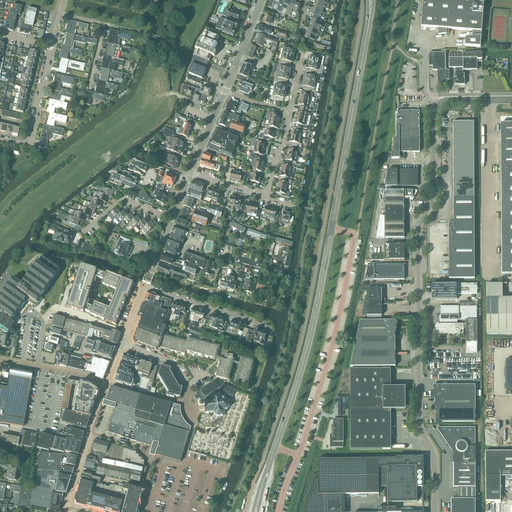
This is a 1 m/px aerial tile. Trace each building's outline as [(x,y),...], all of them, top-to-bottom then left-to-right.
[(278,7),(280,0),(270,0),(268,7),(272,9),(274,5),(278,7)] [(280,0),(278,7),(277,10),(281,12),(283,8),(287,10),(291,1),(287,0),(280,0)] [(296,14),(300,5),(295,3),(296,2),(291,0),(291,1),(287,10),(286,14),(290,16),(292,12),(296,14)] [(313,8),(322,12),(324,8),(327,9),(329,4),(318,0),(315,0),(314,3),(315,4),(313,8)] [(465,37),(465,45),(480,46),(483,0),(422,0),(421,27),(437,28),(438,35),(446,34),(446,33),(449,33),(449,28),(472,30),(473,36),(465,37)] [(309,18),(312,19),(318,21),(320,17),(324,18),(326,14),(322,12),(313,8),(312,8),(310,13),(311,13),(309,18)] [(227,15),(225,19),(220,17),(220,18),(221,18),(217,28),(216,28),(222,31),(222,32),(225,33),(225,35),(229,36),(230,35),(233,36),(235,31),(234,31),(235,29),(236,29),(238,24),(236,23),(240,14),(229,10),(228,10),(229,10),(228,13),(228,12),(227,13),(228,14),(227,15)] [(270,25),(272,18),(266,16),(263,22),(270,25)] [(318,21),(312,19),(310,23),(311,24),(310,28),(319,32),(321,27),(324,29),(326,24),(318,21)] [(67,34),(72,35),(74,28),(87,31),(88,25),(68,20),(65,33),(67,34)] [(270,34),(272,29),(259,25),(258,30),(270,34)] [(319,32),(310,28),(309,28),(307,32),(308,33),(306,37),(315,41),(317,36),(321,38),(323,33),(319,32)] [(134,36),(110,30),(107,43),(109,43),(114,45),(118,45),(120,39),(128,41),(128,39),(133,40),(134,36)] [(204,31),(194,56),(209,62),(211,57),(212,56),(213,56),(215,53),(218,45),(216,44),(219,37),(204,31)] [(97,41),(87,38),(72,35),(67,34),(64,46),(71,48),(73,41),(86,44),(86,43),(96,45),(97,41)] [(271,46),(276,48),(278,41),(259,34),(257,38),(258,38),(256,44),(262,47),(264,41),(266,41),(267,40),(272,42),(271,46)] [(106,56),(113,58),(115,51),(127,54),(129,48),(118,45),(114,45),(109,43),(106,56)] [(315,47),(330,52),(331,47),(317,43),(315,47)] [(61,59),(67,60),(68,53),(81,56),(82,50),(71,48),(64,46),(62,46),(59,58),(61,59)] [(282,55),(293,57),(294,52),(293,52),(294,48),(282,46),(281,49),(283,49),(282,55)] [(252,58),(255,59),(256,57),(253,55),(254,53),(247,51),(245,56),(252,59),(252,58)] [(429,66),(432,66),(432,71),(437,71),(437,85),(445,85),(445,80),(449,80),(449,71),(445,71),(445,53),(429,53),(429,66)] [(463,70),(477,70),(477,62),(482,62),(482,53),(463,53),(463,54),(463,68),(463,70)] [(323,57),(311,54),(310,58),(308,57),(307,63),(321,66),(323,57)] [(449,54),(449,58),(449,68),(455,68),(455,74),(463,74),(463,70),(463,68),(463,54),(449,54)] [(101,68),(103,68),(108,70),(110,63),(122,66),(124,60),(113,58),(106,56),(104,55),(101,68)] [(293,57),(282,55),(281,60),(279,60),(278,63),(290,65),(291,63),(292,63),(293,57)] [(194,56),(187,73),(194,76),(202,79),(206,69),(209,62),(194,56)] [(67,60),(61,59),(58,71),(65,73),(67,66),(80,69),(81,63),(67,60)] [(238,74),(239,75),(247,78),(252,66),(243,63),(238,74)] [(321,66),(307,63),(306,69),(308,69),(307,71),(319,74),(321,66)] [(276,72),(279,73),(289,75),(290,70),(289,70),(290,66),(278,64),(276,72)] [(108,70),(103,68),(99,81),(107,83),(109,76),(121,79),(123,73),(108,70)] [(279,73),(276,72),(274,81),(287,83),(287,81),(288,81),(289,75),(279,73)] [(319,75),(307,72),(306,76),(304,76),(303,81),(317,84),(319,75)] [(55,87),(60,88),(61,83),(72,85),(73,78),(56,74),(52,87),(55,87)] [(463,74),(455,74),(454,74),(454,85),(464,85),(464,74),(463,74)] [(247,78),(239,75),(237,80),(239,80),(238,83),(240,83),(239,85),(241,86),(240,91),(247,94),(249,89),(252,90),(254,84),(257,86),(259,81),(258,80),(257,82),(247,78)] [(98,81),(95,93),(102,95),(104,88),(116,91),(118,85),(107,83),(99,81),(98,81)] [(317,84),(303,81),(302,87),(304,87),(303,90),(315,92),(317,84)] [(273,90),(285,93),(287,88),(285,88),(286,85),(274,82),(273,85),(274,86),(273,90)] [(194,99),(198,100),(199,100),(204,103),(207,96),(202,94),(203,92),(201,91),(198,90),(192,88),(192,87),(185,84),(183,91),(187,93),(187,94),(191,96),(191,95),(192,96),(191,97),(194,98),(194,97),(194,99)] [(209,97),(212,89),(208,88),(208,86),(204,85),(204,86),(203,86),(201,91),(203,92),(202,94),(207,96),(209,97)] [(55,87),(52,100),(59,102),(61,96),(71,98),(73,92),(60,88),(55,87)] [(285,93),(273,90),(272,96),(271,96),(270,100),(282,102),(283,99),(284,99),(285,93)] [(102,95),(95,93),(85,91),(82,104),(90,105),(91,99),(104,102),(105,98),(107,98),(108,96),(102,95)] [(313,93),(307,92),(306,96),(300,95),(299,100),(309,102),(311,103),(313,93)] [(49,113),(53,113),(55,108),(66,110),(67,103),(59,102),(52,100),(50,99),(46,112),(49,113)] [(309,102),(299,100),(298,105),(304,107),(303,110),(310,111),(311,108),(308,108),(309,102)] [(249,106),(240,102),(238,106),(235,105),(236,104),(229,102),(226,109),(231,110),(230,112),(240,115),(242,110),(245,112),(246,109),(248,109),(249,106)] [(391,158),(400,158),(400,159),(405,159),(405,152),(419,152),(419,111),(396,111),(396,127),(396,139),(393,139),(393,152),(391,152),(391,158)] [(237,124),(239,118),(225,112),(222,118),(229,121),(231,122),(237,124)] [(295,119),(307,121),(308,116),(310,116),(310,113),(303,112),(302,114),(296,113),(295,119)] [(53,113),(49,113),(46,125),(53,127),(55,121),(65,124),(67,117),(53,113)] [(267,121),(269,121),(269,122),(279,124),(280,118),(274,117),(275,114),(268,113),(267,121)] [(237,124),(231,122),(229,121),(222,118),(219,125),(226,127),(243,133),(243,131),(244,132),(246,126),(237,124)] [(307,127),(306,126),(307,121),(295,119),(294,124),(295,124),(294,128),(299,129),(299,128),(307,130),(307,127)] [(279,124),(269,122),(268,127),(266,126),(265,129),(271,131),(272,128),(278,129),(279,124)] [(473,122),(462,122),(453,123),(453,223),(448,223),(449,279),(474,279),(473,122)] [(184,123),(182,129),(189,132),(191,126),(184,123)] [(511,123),(500,123),(502,274),(511,274),(511,123)] [(64,129),(61,129),(53,127),(46,125),(44,124),(38,147),(45,149),(49,133),(62,136),(64,129)] [(180,128),(178,134),(180,135),(187,137),(189,132),(182,129),(180,128)] [(210,144),(215,146),(225,150),(226,151),(224,155),(232,158),(233,158),(233,157),(234,156),(235,153),(241,138),(218,128),(216,128),(210,144)] [(291,137),(301,139),(302,134),(305,135),(306,132),(299,130),(298,133),(292,132),(291,137)] [(274,139),(275,133),(265,131),(264,134),(262,134),(262,136),(259,135),(259,138),(267,140),(268,137),(274,139)] [(164,132),(163,134),(163,135),(168,137),(170,138),(168,143),(182,149),(184,146),(183,145),(184,143),(177,140),(171,138),(172,135),(170,134),(168,133),(168,134),(164,132)] [(301,139),(291,137),(290,142),(296,143),(295,146),(301,147),(302,144),(300,144),(301,139)] [(251,147),(254,148),(264,150),(265,145),(262,144),(262,141),(252,139),(252,142),(251,147)] [(168,143),(165,148),(179,154),(180,152),(181,152),(182,149),(168,143)] [(264,150),(254,148),(253,151),(251,151),(250,156),(257,157),(257,154),(263,155),(264,150)] [(287,155),(297,157),(298,152),(300,153),(301,149),(295,148),(294,151),(288,150),(287,155)] [(161,156),(165,159),(164,163),(163,162),(162,165),(168,168),(169,165),(176,168),(179,159),(163,153),(161,156)] [(204,153),(202,159),(209,161),(211,158),(215,159),(216,157),(212,156),(206,154),(204,153)] [(299,158),(297,157),(287,155),(286,160),(292,162),(291,164),(297,166),(300,166),(301,163),(298,163),(299,158)] [(251,164),(253,165),(264,167),(265,162),(256,160),(257,157),(250,156),(250,157),(249,156),(248,160),(252,161),(251,164)] [(132,166),(130,165),(128,170),(132,172),(133,172),(132,172),(132,171),(140,174),(141,171),(145,173),(145,172),(146,170),(147,170),(148,166),(145,165),(146,162),(137,158),(136,161),(134,160),(134,162),(133,161),(132,163),(133,163),(132,166)] [(213,168),(214,163),(202,159),(200,164),(213,168)] [(297,166),(291,164),(291,167),(282,165),(281,171),(293,173),(296,173),(297,166)] [(249,173),(256,174),(256,171),(262,172),(264,167),(253,165),(252,170),(250,169),(249,173)] [(235,182),(237,172),(234,171),(234,169),(229,168),(228,174),(231,175),(230,181),(235,182)] [(418,186),(418,169),(385,169),(385,186),(418,186)] [(163,191),(166,183),(173,186),(176,177),(167,173),(165,177),(164,177),(164,178),(162,177),(164,172),(160,171),(153,187),(157,189),(163,191)] [(237,172),(235,182),(240,183),(242,177),(244,178),(246,172),(242,171),(242,173),(237,172)] [(293,173),(281,171),(280,176),(286,177),(285,180),(291,182),(293,173)] [(135,190),(134,189),(136,185),(136,186),(136,185),(135,185),(136,182),(135,182),(136,179),(137,179),(129,176),(130,174),(125,172),(123,177),(115,174),(114,175),(113,177),(114,177),(113,179),(112,179),(113,180),(112,183),(110,182),(110,183),(122,187),(122,186),(123,183),(126,184),(125,186),(135,190)] [(256,174),(249,173),(249,176),(251,176),(250,181),(260,183),(261,178),(255,177),(256,174)] [(291,182),(285,180),(284,183),(279,181),(277,187),(287,189),(288,184),(291,185),(291,182)] [(206,186),(193,181),(190,189),(199,193),(199,194),(202,195),(206,186)] [(109,187),(108,190),(103,188),(104,185),(101,184),(98,193),(101,194),(111,198),(112,195),(116,196),(118,191),(109,187)] [(211,199),(215,190),(209,187),(207,192),(205,191),(202,198),(205,199),(206,197),(211,199)] [(287,189),(277,187),(276,192),(282,194),(281,196),(289,198),(290,193),(287,192),(287,189)] [(163,192),(163,191),(157,189),(155,194),(157,195),(155,200),(164,204),(167,197),(162,194),(163,192)] [(200,200),(202,195),(199,194),(199,193),(190,189),(188,192),(187,195),(200,200)] [(215,190),(211,199),(217,201),(216,203),(219,204),(222,198),(219,197),(221,192),(215,190)] [(404,214),(404,199),(404,190),(384,190),(384,214),(404,214)] [(416,190),(404,190),(404,199),(408,199),(408,198),(410,198),(410,201),(413,200),(418,191),(416,190)] [(101,194),(98,193),(95,199),(106,203),(107,200),(110,201),(111,198),(101,194)] [(227,201),(226,207),(228,208),(229,206),(234,207),(236,197),(231,196),(230,202),(227,201)] [(106,203),(95,199),(92,197),(90,203),(100,207),(101,204),(105,206),(106,203)] [(236,197),(234,207),(237,208),(237,210),(239,210),(238,211),(241,212),(243,204),(240,204),(241,198),(236,197)] [(100,207),(90,203),(86,202),(84,208),(94,212),(96,209),(99,210),(100,207)] [(251,214),(253,204),(248,203),(247,209),(244,208),(243,214),(246,215),(246,213),(251,214)] [(253,204),(251,214),(256,215),(256,217),(259,218),(260,211),(257,211),(259,205),(253,204)] [(109,213),(110,214),(109,215),(108,213),(102,218),(104,220),(109,216),(112,221),(115,218),(121,213),(119,211),(122,209),(120,206),(113,211),(109,213)] [(269,218),(271,208),(266,206),(265,212),(262,212),(260,219),(266,220),(266,217),(269,218)] [(94,212),(84,208),(81,207),(79,212),(89,216),(90,214),(93,215),(94,212)] [(178,218),(185,220),(188,214),(189,214),(190,212),(188,212),(189,211),(182,208),(178,217),(178,218)] [(271,208),(269,218),(274,219),(274,221),(277,222),(278,215),(275,215),(277,209),(271,208)] [(121,213),(115,218),(119,223),(122,221),(128,216),(126,214),(128,212),(126,209),(121,213)] [(70,214),(70,216),(83,221),(85,218),(88,220),(89,216),(79,212),(74,210),(73,213),(70,214)] [(196,211),(192,222),(205,227),(209,215),(196,211)] [(289,223),(289,222),(292,222),(293,221),(294,217),(293,216),(290,216),(291,213),(284,211),(283,216),(280,216),(278,224),(282,225),(283,221),(289,223)] [(129,224),(135,219),(133,216),(135,214),(133,212),(128,216),(122,221),(126,226),(129,224)] [(132,229),(135,226),(141,221),(139,219),(142,217),(140,214),(135,219),(129,224),(132,229)] [(375,238),(396,238),(404,238),(404,214),(384,214),(384,217),(379,217),(375,238)] [(83,221),(70,216),(67,222),(81,227),(83,221)] [(142,229),(148,224),(146,222),(149,220),(147,217),(141,221),(135,226),(139,231),(142,229)] [(185,229),(188,222),(185,220),(178,218),(175,225),(185,229)] [(148,224),(142,229),(146,234),(158,225),(153,220),(148,224)] [(49,230),(56,232),(53,239),(63,243),(64,242),(70,245),(75,233),(62,229),(63,227),(52,223),(49,230)] [(231,227),(243,233),(245,229),(233,223),(231,227)] [(183,237),(186,230),(175,227),(172,233),(173,233),(172,234),(170,239),(169,239),(167,245),(167,246),(166,246),(164,252),(172,255),(175,256),(178,251),(177,250),(178,249),(181,243),(180,243),(182,238),(183,237)] [(249,230),(247,234),(260,239),(262,234),(249,230)] [(130,255),(131,252),(130,251),(131,247),(129,246),(131,241),(121,237),(116,249),(120,250),(118,254),(127,258),(129,254),(130,255)] [(277,243),(293,247),(294,243),(278,239),(277,243)] [(86,243),(84,244),(81,242),(80,243),(79,246),(77,247),(76,250),(75,250),(75,251),(82,254),(82,253),(83,252),(85,253),(85,252),(89,254),(93,246),(86,243)] [(404,244),(396,245),(384,245),(384,255),(371,255),(371,260),(404,260),(404,244)] [(185,272),(188,273),(189,273),(195,275),(198,267),(202,269),(205,260),(186,253),(184,257),(183,262),(185,263),(182,270),(185,271),(185,272)] [(164,255),(163,255),(161,261),(162,261),(172,265),(174,259),(164,255)] [(40,297),(59,269),(52,264),(43,257),(23,285),(14,279),(0,298),(0,323),(9,331),(15,323),(11,320),(26,299),(37,307),(42,299),(40,297)] [(206,262),(206,265),(203,273),(211,275),(213,270),(216,270),(217,264),(206,262)] [(172,269),(160,263),(156,272),(170,277),(171,275),(173,275),(175,269),(172,268),(172,269)] [(404,279),(404,264),(368,265),(365,280),(404,279)] [(74,285),(67,308),(84,313),(90,294),(97,270),(81,265),(74,285)] [(244,272),(245,269),(246,268),(241,267),(240,270),(237,270),(236,273),(239,274),(238,278),(242,280),(244,272)] [(175,269),(173,275),(187,280),(189,273),(188,273),(175,269)] [(106,274),(102,284),(106,286),(107,284),(110,285),(109,287),(113,288),(114,287),(117,288),(116,289),(117,290),(121,280),(106,274)] [(226,288),(230,277),(226,276),(225,280),(222,279),(220,286),(226,288)] [(230,277),(226,288),(234,291),(236,284),(234,283),(235,279),(230,277)] [(116,296),(106,321),(116,325),(118,321),(116,320),(117,317),(119,318),(120,314),(118,313),(119,310),(121,311),(123,307),(121,306),(122,303),(124,304),(126,300),(124,299),(125,296),(128,297),(130,293),(128,292),(129,290),(131,290),(132,286),(130,285),(132,282),(123,278),(117,293),(119,294),(118,296),(116,296)] [(251,292),(254,282),(247,281),(245,281),(243,288),(245,289),(245,291),(251,292)] [(503,283),(487,283),(487,334),(511,333),(511,297),(503,298),(503,283)] [(432,284),(432,299),(457,299),(457,294),(477,294),(477,284),(432,284)] [(270,294),(271,291),(268,291),(269,287),(257,285),(256,291),(259,292),(267,294),(270,294)] [(366,297),(364,297),(364,302),(365,302),(384,302),(384,299),(381,298),(381,289),(366,289),(366,297)] [(148,292),(145,301),(150,303),(149,305),(167,312),(171,301),(156,295),(156,294),(154,293),(153,294),(148,292)] [(178,313),(180,304),(179,304),(179,303),(175,302),(175,303),(174,302),(172,310),(175,311),(173,316),(176,317),(178,313)] [(365,302),(364,302),(362,316),(381,316),(381,306),(384,305),(384,302),(365,302)] [(477,345),(477,302),(459,302),(459,307),(440,307),(440,320),(442,320),(442,324),(450,325),(457,325),(457,320),(465,320),(466,345),(477,345)] [(134,340),(157,350),(167,326),(162,325),(167,312),(149,305),(144,303),(140,314),(143,316),(134,340)] [(94,304),(90,314),(95,316),(95,314),(98,315),(97,317),(101,319),(102,317),(105,318),(104,320),(105,320),(109,310),(94,304)] [(178,320),(179,317),(183,319),(187,306),(186,306),(186,305),(183,304),(182,305),(180,304),(178,313),(176,317),(177,317),(176,320),(178,320)] [(196,322),(199,310),(193,308),(192,312),(192,311),(189,318),(190,320),(193,321),(196,322)] [(199,310),(196,322),(198,323),(199,318),(203,319),(205,312),(205,311),(199,309),(199,310)] [(168,311),(162,325),(165,326),(171,312),(168,311)] [(207,320),(209,320),(209,322),(213,323),(211,328),(214,329),(218,316),(212,314),(211,318),(208,316),(207,320)] [(65,319),(66,316),(61,315),(62,315),(61,317),(54,315),(53,320),(54,321),(52,326),(54,326),(53,328),(52,329),(51,329),(50,332),(51,332),(51,333),(66,338),(68,332),(62,331),(62,330),(65,319)] [(225,330),(227,322),(223,321),(224,318),(218,316),(214,329),(217,329),(224,332),(225,330)] [(117,345),(121,333),(92,324),(88,324),(65,319),(62,330),(87,337),(90,328),(105,333),(103,339),(109,341),(109,342),(117,345)] [(397,325),(397,324),(397,323),(398,323),(397,322),(397,321),(396,321),(396,320),(395,320),(360,321),(350,366),(395,366),(395,334),(396,331),(396,330),(396,329),(396,328),(396,327),(396,326),(397,325)] [(230,323),(229,328),(233,329),(231,333),(234,334),(238,323),(232,321),(231,324),(230,323)] [(238,323),(234,334),(237,335),(241,336),(241,335),(246,336),(247,334),(248,330),(244,328),(243,328),(244,325),(238,323)] [(450,334),(450,325),(442,324),(436,324),(436,331),(439,331),(439,334),(450,334)] [(457,325),(450,325),(450,334),(460,334),(460,331),(463,331),(463,325),(457,325)] [(248,330),(247,334),(251,335),(255,337),(252,346),(255,347),(261,330),(254,328),(253,331),(248,330)] [(261,330),(255,347),(261,349),(262,349),(263,346),(264,346),(265,341),(266,336),(266,335),(267,332),(261,330)] [(1,341),(0,344),(2,344),(2,346),(8,347),(9,343),(10,343),(10,339),(13,339),(17,339),(17,337),(11,336),(11,335),(7,335),(7,336),(4,336),(3,341),(1,341)] [(48,342),(49,343),(54,344),(64,347),(65,341),(50,337),(50,338),(49,338),(48,341),(49,341),(48,342)] [(165,337),(162,348),(185,354),(186,351),(215,358),(215,357),(216,354),(217,353),(218,348),(218,347),(189,339),(188,343),(165,337)] [(112,360),(116,348),(88,338),(84,350),(112,360)] [(54,344),(49,343),(49,345),(48,344),(47,345),(46,345),(46,348),(47,348),(46,351),(51,352),(54,344)] [(60,365),(66,367),(69,356),(65,355),(66,353),(63,352),(64,347),(61,346),(59,354),(62,355),(60,365)] [(221,359),(221,360),(216,377),(228,380),(234,357),(239,358),(241,353),(223,348),(221,354),(225,355),(225,358),(227,358),(227,361),(221,359)] [(123,360),(122,362),(139,369),(141,361),(139,361),(139,360),(125,354),(123,360)] [(92,366),(106,371),(110,362),(102,359),(101,360),(92,357),(91,361),(87,360),(86,362),(89,363),(92,366)] [(85,362),(70,359),(70,358),(68,367),(83,371),(85,362)] [(254,362),(242,359),(236,382),(248,385),(254,362)] [(96,373),(95,376),(103,379),(106,371),(92,366),(89,363),(86,362),(84,370),(96,373)] [(139,369),(122,362),(120,367),(137,374),(139,369)] [(142,362),(141,362),(139,369),(137,374),(137,375),(153,381),(157,367),(148,364),(147,363),(142,362)] [(1,364),(0,368),(0,371),(9,373),(10,365),(1,364)] [(169,393),(167,394),(166,394),(166,395),(166,396),(167,396),(174,398),(175,396),(180,397),(182,388),(179,387),(170,371),(171,368),(161,365),(159,375),(169,393)] [(136,375),(137,375),(137,374),(121,368),(120,370),(119,369),(117,376),(115,382),(123,385),(124,384),(132,387),(134,382),(133,381),(135,375),(136,376),(136,375)] [(11,369),(8,387),(0,386),(0,422),(24,427),(33,372),(11,369)] [(391,388),(391,374),(391,369),(350,369),(351,449),(391,449),(391,409),(401,409),(403,408),(404,407),(405,405),(405,391),(404,389),(403,388),(401,388),(391,388)] [(196,395),(198,399),(199,398),(200,401),(203,399),(203,400),(220,388),(219,387),(215,381),(199,391),(198,390),(195,392),(196,395)] [(80,382),(75,413),(90,417),(100,390),(91,384),(80,382)] [(233,396),(235,390),(222,384),(222,386),(221,385),(219,387),(220,388),(203,400),(204,401),(203,401),(204,405),(199,405),(199,411),(204,411),(205,414),(206,414),(206,413),(208,413),(208,414),(209,414),(209,413),(211,413),(211,414),(212,413),(214,413),(214,415),(217,417),(216,417),(217,417),(222,416),(222,417),(223,416),(224,413),(225,413),(224,412),(224,410),(226,410),(227,410),(227,409),(229,407),(230,407),(229,406),(228,402),(229,401),(228,401),(226,400),(227,399),(231,401),(233,396)] [(475,385),(433,385),(433,398),(435,398),(435,404),(435,410),(437,410),(475,410),(475,403),(475,385)] [(164,425),(171,403),(146,397),(111,387),(106,402),(105,402),(104,406),(114,409),(107,432),(119,436),(122,438),(123,438),(125,433),(136,437),(135,441),(153,447),(151,454),(155,455),(164,425)] [(343,398),(338,398),(338,415),(343,415),(343,410),(347,410),(347,402),(343,402),(343,398)] [(180,462),(191,427),(187,424),(184,420),(182,416),(181,411),(181,406),(176,405),(171,403),(164,425),(155,455),(166,458),(180,462)] [(62,410),(60,417),(61,417),(60,417),(61,413),(64,414),(61,422),(87,429),(89,419),(90,417),(65,411),(62,410)] [(475,410),(437,410),(437,422),(441,422),(475,422),(475,410)] [(333,434),(330,434),(330,437),(330,438),(330,445),(330,447),(348,447),(348,419),(338,419),(333,419),(333,423),(333,425),(333,434)] [(56,437),(81,443),(84,432),(72,429),(72,428),(70,427),(69,429),(64,427),(63,434),(57,432),(56,433),(56,437)] [(453,451),(453,487),(459,487),(459,498),(459,499),(451,499),(450,511),(475,511),(475,487),(475,427),(439,427),(438,428),(453,451)] [(37,433),(31,432),(21,430),(20,437),(2,434),(2,436),(0,435),(0,440),(0,441),(0,443),(22,448),(23,446),(34,448),(37,433)] [(79,455),(82,444),(41,433),(37,447),(49,450),(49,449),(64,453),(64,451),(79,455)] [(145,461),(142,460),(142,458),(139,457),(139,455),(136,454),(136,452),(95,440),(92,454),(104,457),(103,458),(102,464),(114,466),(125,468),(139,472),(144,473),(145,468),(143,467),(144,464),(145,461)] [(23,464),(25,450),(19,449),(17,462),(19,462),(18,464),(23,464)] [(68,455),(62,454),(36,451),(34,468),(35,468),(48,471),(58,471),(60,463),(67,464),(75,466),(78,457),(68,455)] [(511,451),(484,451),(485,501),(500,501),(500,476),(511,475),(511,451)] [(97,458),(88,456),(86,461),(96,464),(96,463),(99,464),(102,465),(102,462),(98,461),(97,461),(97,458)] [(378,487),(386,487),(387,502),(417,502),(417,472),(424,472),(423,457),(396,457),(396,458),(318,459),(318,479),(313,479),(313,482),(313,483),(313,485),(312,486),(312,487),(311,489),(311,490),(311,492),(310,493),(309,494),(309,496),(308,497),(308,499),(307,500),(307,502),(306,503),(306,505),(305,507),(305,508),(305,510),(305,511),(304,511),(338,511),(339,495),(344,495),(344,494),(379,494),(378,487)] [(97,472),(99,464),(96,463),(96,464),(86,461),(84,468),(95,471),(97,472)] [(65,472),(72,474),(75,467),(67,465),(67,464),(60,463),(58,471),(59,471),(65,472)] [(128,480),(130,472),(130,471),(102,465),(99,464),(97,472),(104,473),(104,475),(128,480)] [(0,465),(0,469),(1,467),(6,467),(5,468),(8,468),(6,477),(10,478),(9,479),(16,481),(19,466),(16,466),(16,469),(11,469),(12,466),(8,466),(0,465)] [(72,474),(65,472),(59,471),(58,471),(48,471),(35,468),(34,478),(70,482),(72,474)] [(84,470),(83,473),(82,474),(80,479),(88,481),(90,482),(90,481),(99,483),(101,480),(99,478),(94,477),(95,476),(92,475),(92,472),(84,470)] [(130,472),(128,480),(142,483),(144,474),(130,471),(130,472)] [(64,493),(66,494),(67,494),(70,482),(34,478),(33,488),(46,490),(55,491),(64,493)] [(99,484),(85,481),(80,479),(74,504),(79,505),(105,511),(136,511),(142,492),(140,491),(124,487),(122,487),(122,483),(111,481),(110,481),(109,482),(108,482),(107,483),(106,484),(105,485),(105,486),(99,484)] [(21,486),(18,506),(30,508),(30,506),(59,511),(61,500),(53,499),(45,498),(46,490),(33,488),(21,486)] [(53,499),(61,500),(61,499),(63,500),(64,493),(55,491),(46,490),(45,498),(53,499)]
